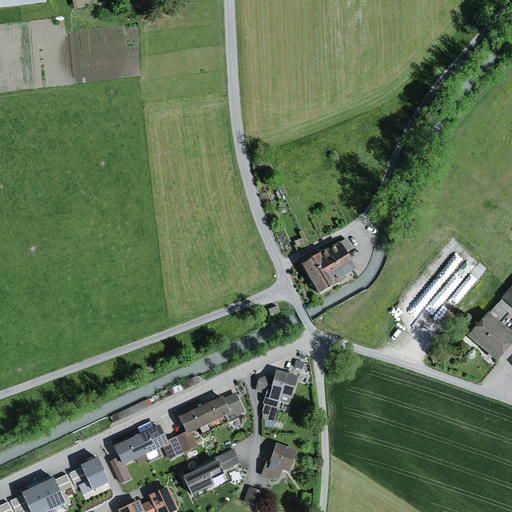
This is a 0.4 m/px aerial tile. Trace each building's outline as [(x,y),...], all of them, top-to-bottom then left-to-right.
[(85,0),(69,0),(71,9),(87,6),(85,0)] [(263,157),(254,159),(256,169),(266,166),(263,157)] [(301,238),(293,241),(296,247),(303,244),(301,238)] [(344,238),(337,242),(343,252),(350,248),(344,238)] [(337,242),(298,264),(315,294),(337,281),(335,278),(352,268),(343,252),(337,242)] [(511,284),(500,299),(511,309),(511,284)] [(500,299),(486,314),(498,325),(511,309),(500,299)] [(276,306),(267,309),(269,314),(278,311),(276,306)] [(511,337),(498,325),(486,314),(467,336),(494,360),(511,339),(511,337)] [(295,377),(273,370),(271,376),(268,389),(266,388),(264,394),(261,403),(263,403),(277,407),(278,402),(287,405),(295,377)] [(268,389),(271,376),(259,373),(254,391),(264,394),(266,388),(268,389)] [(193,377),(172,387),(174,393),(199,382),(196,376),(193,377)] [(309,378),(301,376),(299,384),(307,386),(309,378)] [(243,412),(234,393),(221,399),(228,413),(236,415),(243,412)] [(220,395),(197,406),(209,430),(226,422),(223,415),(228,413),(221,399),(220,395)] [(151,405),(148,398),(109,416),(112,422),(151,405)] [(277,407),(263,403),(261,410),(261,418),(273,421),(277,407)] [(197,406),(176,416),(184,433),(197,427),(201,434),(209,430),(197,406)] [(157,425),(135,435),(146,460),(155,456),(156,453),(154,448),(165,443),(164,442),(157,425)] [(184,433),(175,437),(181,451),(190,447),(184,433)] [(135,435),(111,446),(116,458),(119,465),(134,458),(137,464),(146,460),(135,435)] [(175,437),(164,442),(165,443),(171,456),(181,451),(175,437)] [(294,451),(274,443),(268,459),(266,458),(259,476),(273,482),(274,478),(276,478),(279,469),(286,471),(294,451)] [(213,457),(214,459),(219,471),(238,463),(232,449),(213,457)] [(93,456),(77,464),(79,468),(86,482),(89,490),(105,482),(93,456)] [(116,458),(108,461),(118,483),(126,479),(119,465),(116,458)] [(214,459),(178,476),(187,495),(209,484),(207,480),(221,473),(219,471),(214,459)] [(86,482),(79,468),(68,472),(75,487),(77,486),(86,482)] [(65,474),(53,480),(59,494),(65,491),(68,497),(74,494),(65,474)] [(51,476),(35,484),(48,510),(63,502),(59,494),(53,480),(51,476)] [(89,490),(86,482),(77,486),(81,493),(89,490)] [(35,484),(19,492),(20,495),(27,509),(27,510),(28,511),(42,511),(48,510),(35,484)] [(146,495),(148,500),(153,511),(166,511),(175,508),(165,486),(146,495)] [(264,493),(248,487),(243,502),(259,507),(264,493)] [(22,511),(27,510),(20,495),(9,500),(14,511),(22,511)] [(137,499),(115,509),(116,511),(142,511),(139,504),(137,499)] [(153,511),(148,500),(139,504),(142,511),(153,511)] [(11,511),(6,502),(0,504),(0,511),(11,511)]
